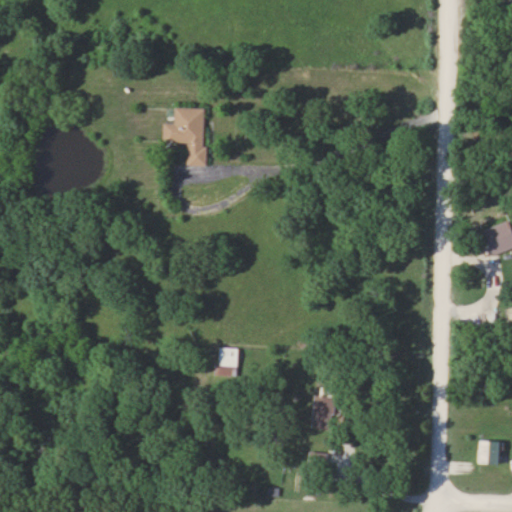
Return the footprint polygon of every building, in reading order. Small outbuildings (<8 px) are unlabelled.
[(208,108),(177,108),(176,123),(166,123),(166,143),(190,143),(190,165),(208,165),(208,108)] [(511,220),(486,229),(494,255),(511,249),(511,220)] [(240,347),(221,347),(221,367),(240,367),(240,347)] [(316,394),(312,427),(334,430),(337,396),(316,394)] [(482,465),(504,465),(504,441),(482,441),(482,465)]
